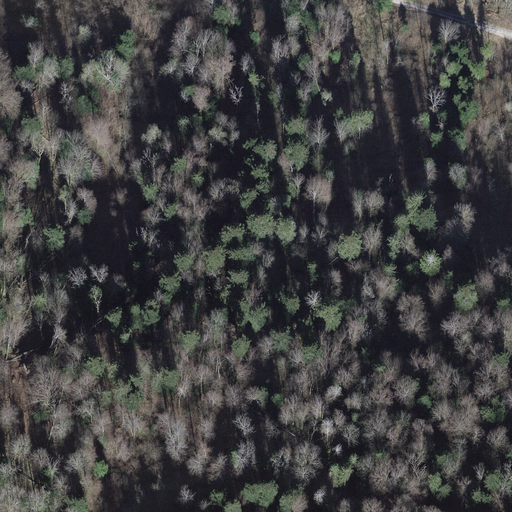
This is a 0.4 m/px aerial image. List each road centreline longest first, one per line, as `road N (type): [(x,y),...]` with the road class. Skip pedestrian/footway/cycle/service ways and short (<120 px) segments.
road 1 (track): [(442,511),(224,478),(171,484),(123,511)]
road 2 (track): [(390,0),(511,32)]
